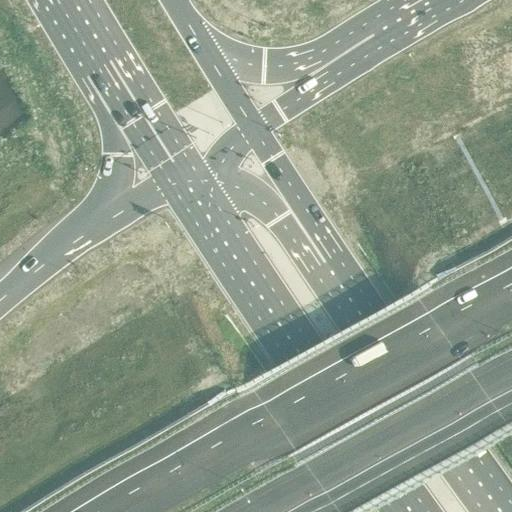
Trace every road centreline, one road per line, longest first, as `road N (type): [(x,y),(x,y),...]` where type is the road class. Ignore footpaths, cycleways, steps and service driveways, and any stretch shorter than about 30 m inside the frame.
road 1 (motorway): [(511,289),(119,511)]
road 2 (primary): [(511,511),(304,216)]
road 3 (primary): [(205,234),(357,429),(409,511)]
road 4 (motorway): [(273,511),(511,381)]
road 5 (motorway): [(374,34),(261,66),(224,58),(195,36)]
road 6 (motorway): [(374,34),(251,127)]
road 7 (motorway): [(107,214),(0,300)]
road 8 (motorway): [(116,92),(124,138),(107,214)]
